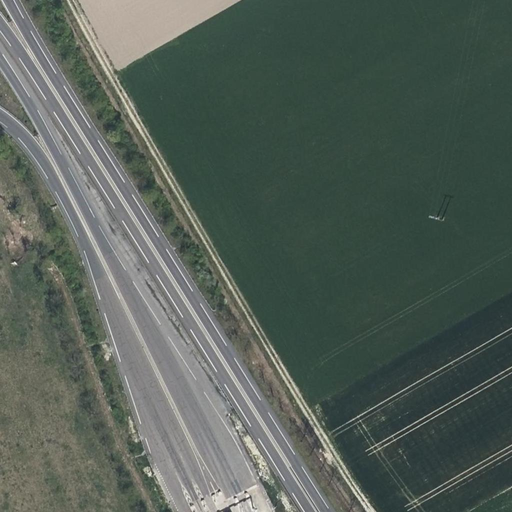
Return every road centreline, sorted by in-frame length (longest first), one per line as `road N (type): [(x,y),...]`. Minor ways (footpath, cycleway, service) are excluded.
road 1 (motorway): [(326,511),(16,0)]
road 2 (track): [(366,511),(68,0)]
road 3 (motorway): [(0,18),(311,511)]
road 4 (motorway): [(248,511),(91,207),(0,51)]
road 5 (motorway): [(0,115),(54,174),(202,511)]
road 6 (track): [(303,413),(511,291)]
